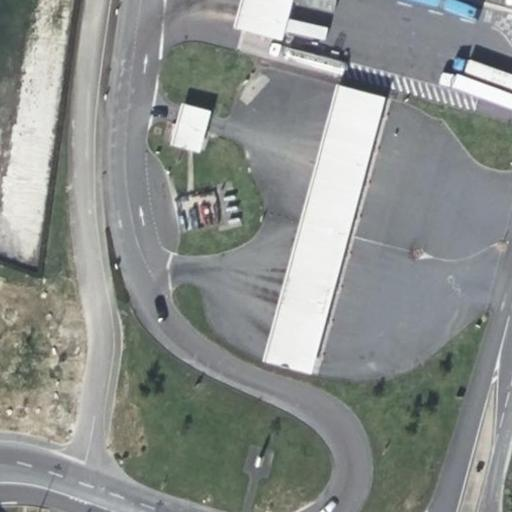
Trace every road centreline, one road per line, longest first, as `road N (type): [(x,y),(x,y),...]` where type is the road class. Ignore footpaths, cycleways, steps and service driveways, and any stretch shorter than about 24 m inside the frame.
road 1 (unclassified): [(74,493),(98,392),(100,311),(82,219),(82,105),(100,0)]
road 2 (unclassified): [(454,511),(511,328)]
